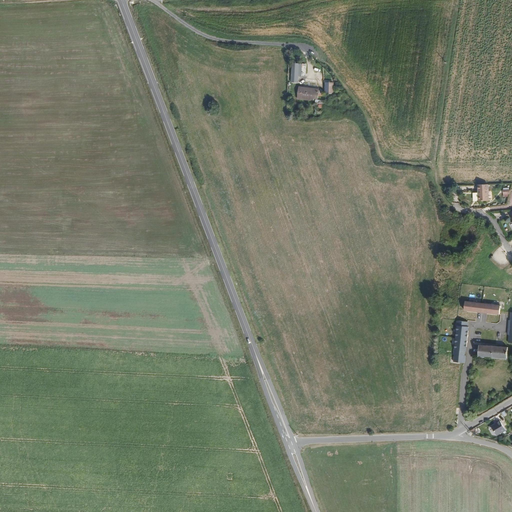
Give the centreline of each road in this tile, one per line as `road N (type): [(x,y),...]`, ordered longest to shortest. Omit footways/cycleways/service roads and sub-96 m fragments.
road 1 (primary): [(249,338),(120,0)]
road 2 (track): [(149,0),(210,39),(311,49),(364,107),(385,158),(432,166)]
road 3 (unclassified): [(294,443),(458,431)]
